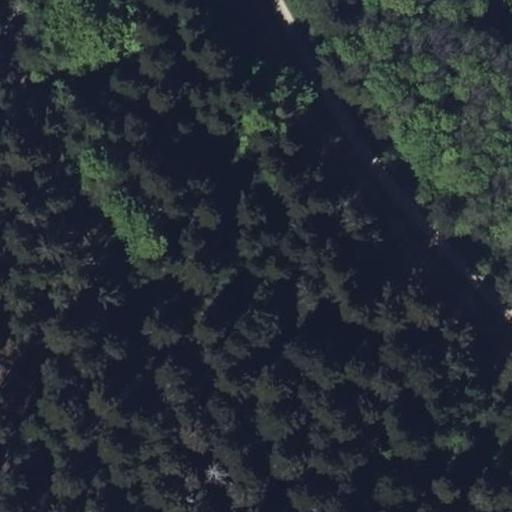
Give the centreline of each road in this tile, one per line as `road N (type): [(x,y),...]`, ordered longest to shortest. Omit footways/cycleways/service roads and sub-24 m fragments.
road 1 (track): [(2,0),(18,81),(75,154),(98,219),(163,283),(228,511)]
road 2 (track): [(284,0),(441,236),(511,300)]
